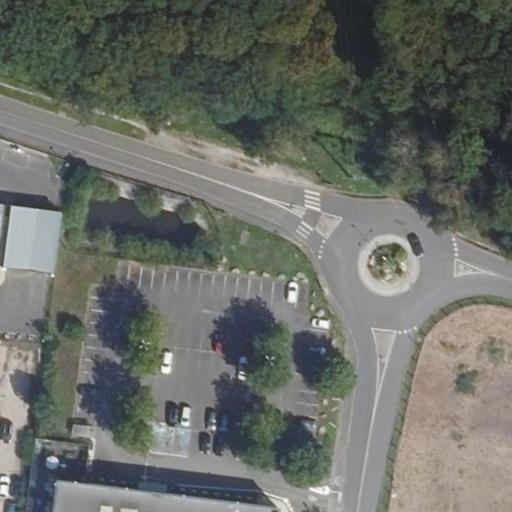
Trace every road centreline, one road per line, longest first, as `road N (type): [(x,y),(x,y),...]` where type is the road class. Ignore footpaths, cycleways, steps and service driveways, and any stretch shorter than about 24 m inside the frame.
road 1 (tertiary): [(0,109),(210,180)]
road 2 (secondary): [(361,486),(420,301)]
road 3 (secondary): [(360,306),(361,486)]
road 4 (tertiary): [(376,217),(210,180)]
road 5 (tertiary): [(210,180),(316,251),(341,280)]
